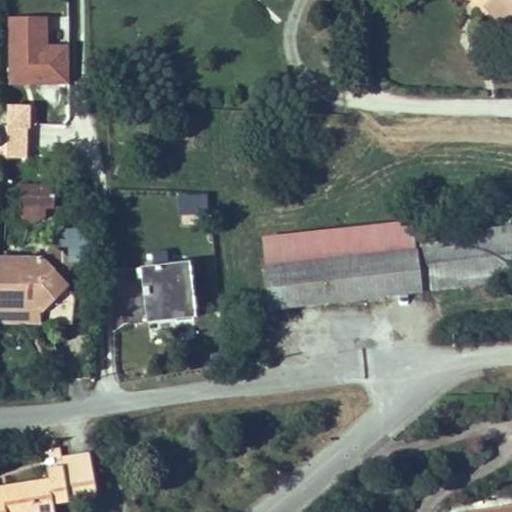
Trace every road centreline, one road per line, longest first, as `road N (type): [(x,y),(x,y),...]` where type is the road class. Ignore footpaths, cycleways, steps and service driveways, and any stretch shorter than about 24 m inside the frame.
road 1 (unclassified): [(0,415),(362,369),(403,381)]
road 2 (unclassified): [(268,511),(382,416),(403,381)]
